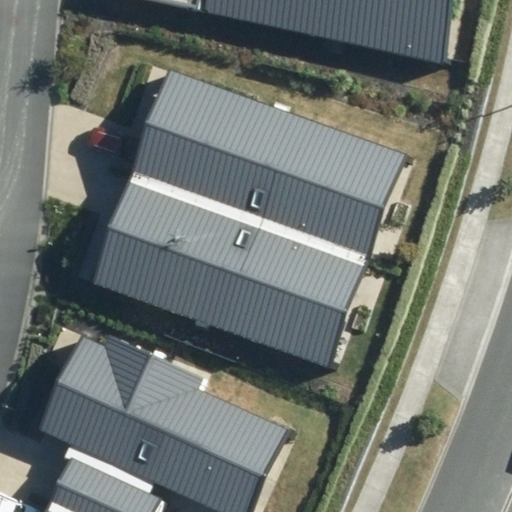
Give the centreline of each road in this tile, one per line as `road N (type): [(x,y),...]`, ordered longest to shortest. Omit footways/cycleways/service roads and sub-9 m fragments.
road 1 (residential): [(29,0),(0,261)]
road 2 (residential): [(456,511),(511,379)]
